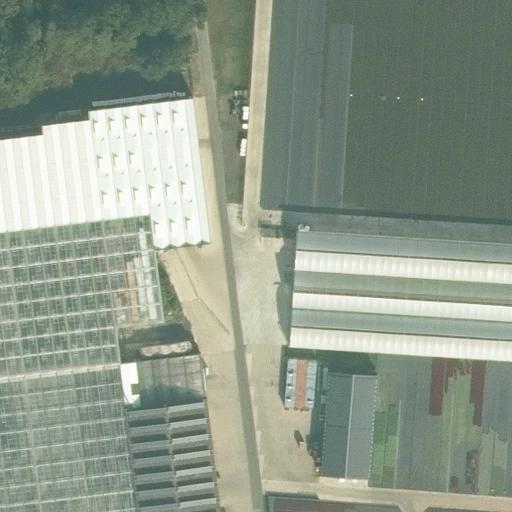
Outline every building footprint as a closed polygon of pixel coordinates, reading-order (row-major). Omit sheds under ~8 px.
[(192,99),(87,111),(88,120),(41,126),(42,135),(3,140),(3,141),(2,141),(2,140),(0,139),(0,378),(119,364),(115,327),(163,322),(154,250),(209,243),(192,99)] [(284,213),(280,346),(511,352),(511,359),(511,358),(511,228),(509,228),(501,237),(502,237),(491,250),(501,258),(485,258),(482,256),(491,246),(454,245),(455,223),(436,222),(436,217),(284,213)] [(199,354),(119,364),(125,408),(205,399),(199,354)] [(119,364),(0,378),(0,511),(137,511),(125,408),(119,364)] [(319,476),(367,480),(376,376),(328,372),(319,476)] [(218,511),(205,399),(125,408),(137,511),(218,511)]
